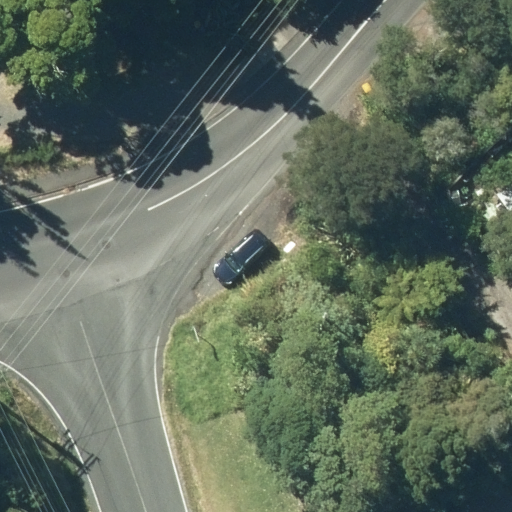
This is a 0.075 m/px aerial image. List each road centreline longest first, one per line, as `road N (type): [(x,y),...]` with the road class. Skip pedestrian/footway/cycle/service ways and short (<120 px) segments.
road 1 (residential): [(62,260),(263,135),(381,0)]
road 2 (residential): [(62,260),(140,511)]
